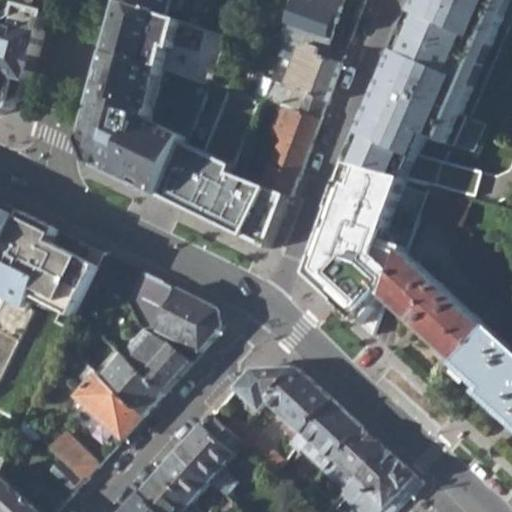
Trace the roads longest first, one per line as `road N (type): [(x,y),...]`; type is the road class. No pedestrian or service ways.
road 1 (residential): [(268,311),(290,273),(388,0)]
road 2 (residential): [(94,511),(268,311)]
road 3 (residential): [(40,179),(118,233),(268,311)]
road 4 (residential): [(268,311),(460,482)]
road 5 (residential): [(91,0),(40,179)]
